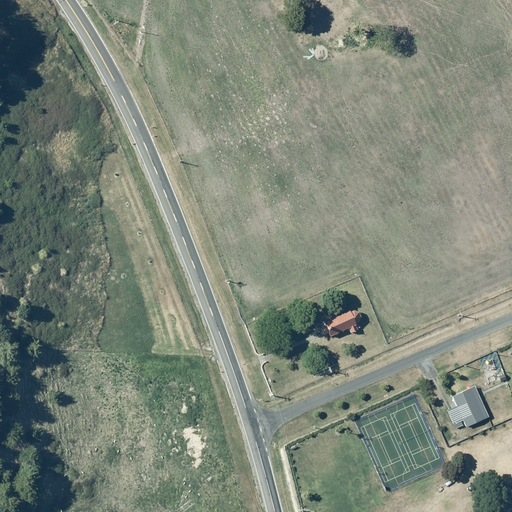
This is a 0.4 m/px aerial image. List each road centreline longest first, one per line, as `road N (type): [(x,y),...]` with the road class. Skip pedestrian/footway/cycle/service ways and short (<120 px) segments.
road 1 (secondary): [(253,429),(146,143),(69,0)]
road 2 (unclassified): [(511,320),(253,429)]
